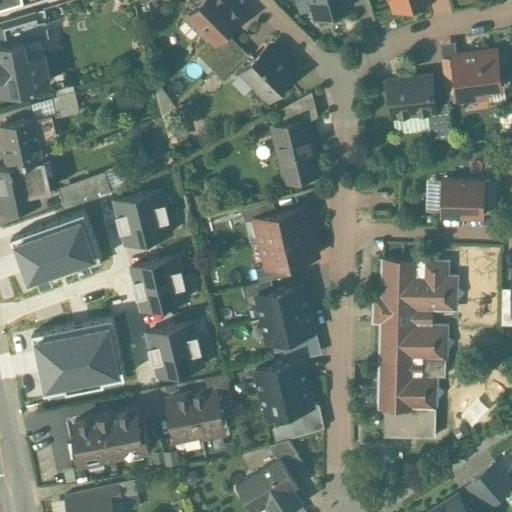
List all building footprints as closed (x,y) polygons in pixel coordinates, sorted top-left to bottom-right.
[(22,0),(0,0),(0,9),(23,3),(22,0)] [(228,0),(203,0),(192,12),(202,23),(199,26),(209,37),(214,42),(226,30),(243,14),(228,0)] [(298,0),(301,10),(314,6),(317,15),(351,5),(349,0),(298,0)] [(1,20),(6,43),(25,40),(40,37),(50,35),(46,18),(38,20),(36,9),(1,20)] [(214,42),(209,37),(195,51),(212,67),(237,42),(226,30),(214,42)] [(43,53),(40,37),(25,40),(28,55),(43,53)] [(6,43),(0,44),(0,89),(50,80),(44,52),(43,53),(28,55),(25,40),(6,43)] [(237,42),(212,67),(222,77),(247,52),(237,42)] [(267,45),(242,70),(256,84),(256,89),(263,96),(269,97),(270,98),(295,73),(286,64),(288,62),(279,53),(277,55),(267,45)] [(495,50),(457,55),(458,60),(460,73),(457,73),(459,88),(460,97),(475,95),(477,96),(484,95),(492,85),(500,84),(495,50)] [(458,60),(442,62),(446,90),(459,88),(457,73),(460,73),(458,60)] [(430,73),(389,78),(390,89),(387,94),(389,107),(393,111),(394,113),(427,109),(434,108),(434,102),(430,73)] [(56,88),(61,114),(82,109),(76,84),(56,88)] [(500,84),(492,85),(484,95),(484,97),(494,100),(505,99),(503,84),(500,84)] [(311,90),(280,107),(284,123),(305,118),(306,121),(318,115),(311,90)] [(447,101),(434,102),(434,108),(427,109),(431,137),(451,135),(447,101)] [(35,116),(0,123),(0,124),(8,165),(28,160),(29,160),(44,158),(35,116)] [(284,123),(274,125),(287,179),(318,171),(306,121),(305,118),(284,123)] [(173,139),(189,135),(185,120),(168,124),(173,139)] [(29,160),(28,160),(35,190),(51,188),(44,158),(29,160)] [(8,165),(0,166),(0,194),(3,208),(20,204),(20,203),(37,200),(35,190),(28,160),(8,165)] [(106,168),(61,184),(67,202),(112,187),(106,168)] [(483,179),(443,178),(442,214),(482,215),(483,207),(483,179)] [(497,179),(483,179),(483,207),(496,207),(497,179)] [(164,187),(117,198),(128,242),(174,231),(164,187)] [(273,200),(242,207),(245,220),(256,217),(256,216),(275,211),(273,200)] [(275,211),(256,216),(256,217),(262,241),(314,228),(313,222),(309,223),(305,204),(275,211)] [(84,210),(16,234),(31,278),(100,254),(84,210)] [(314,228),(262,241),(267,264),(268,266),(287,261),(316,254),(312,235),(316,234),(314,228)] [(179,254),(132,264),(142,309),(189,298),(179,254)] [(491,266),(479,255),(469,266),(481,277),(491,266)] [(417,257),(382,256),(381,296),(374,295),(373,309),(381,309),(379,379),(387,379),(387,408),(413,408),(413,406),(425,406),(435,406),(435,395),(441,390),(435,385),(436,379),(436,373),(422,373),(422,357),(435,357),(445,357),(445,347),(452,341),(446,334),(446,330),(446,329),(446,324),(432,323),(432,307),(445,307),(455,307),(455,297),(461,291),(455,285),(456,280),(456,274),(447,274),(447,259),(423,259),(423,273),(417,273),(417,257)] [(287,261),(268,266),(267,264),(256,267),(259,280),(290,273),(287,261)] [(277,278),(248,285),(251,299),(259,297),(280,292),(277,278)] [(259,297),(264,320),(305,312),(300,287),(280,292),(259,297)] [(511,287),(502,287),(501,323),(511,323),(511,287)] [(305,312),(264,320),(270,344),(311,336),(305,312)] [(112,318),(37,332),(48,387),(67,383),(68,387),(104,380),(103,376),(122,372),(112,318)] [(198,320),(150,331),(159,373),(208,362),(198,320)] [(310,353),(268,360),(273,386),(315,378),(310,353)] [(315,378),(273,386),(279,413),(289,410),(320,403),(315,378)] [(216,388),(198,392),(198,391),(192,392),(200,434),(201,437),(225,432),(216,388)] [(185,394),(167,398),(175,436),(183,434),(184,437),(200,434),(192,392),(185,394)] [(475,398),(464,411),(475,421),(486,408),(475,398)] [(320,403),(289,410),(292,423),(286,424),(289,435),(329,425),(323,403),(320,403)] [(137,407),(74,419),(77,432),(73,432),(79,460),(148,446),(143,418),(139,419),(137,407)] [(289,435),(267,441),(278,457),(279,457),(287,469),(302,459),(289,435)] [(278,457),(238,482),(254,508),(265,501),(271,511),(280,511),(300,500),(290,483),(289,484),(282,474),(288,470),(287,469),(279,457),(278,457)] [(511,482),(511,478),(496,460),(468,484),(486,505),(511,482)] [(119,483),(65,495),(68,511),(108,511),(113,511),(111,501),(122,499),(119,483)] [(469,511),(458,493),(427,511),(469,511)]
